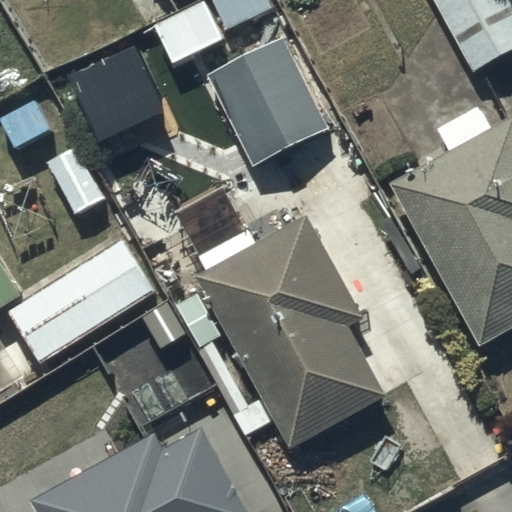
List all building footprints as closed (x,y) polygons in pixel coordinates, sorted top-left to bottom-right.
[(264,0),(231,0),(157,35),(177,78),(228,54),(222,41),(273,18),(264,0)] [(511,5),(509,0),(430,0),(477,87),(511,68),(511,5)] [(135,46),(71,76),(101,140),(166,110),(135,46)] [(332,140),(287,51),(212,89),(257,178),(332,140)] [(482,120),(440,143),(452,166),(394,197),(485,364),(511,348),(511,135),(495,145),(482,120)] [(76,151),(46,167),(78,226),(108,210),(76,151)] [(387,383),(348,317),(367,306),(308,204),(256,234),(247,218),(198,247),(205,260),(197,265),(207,282),(177,299),(201,341),(226,326),(264,391),(234,409),(246,429),(274,412),(290,440),(387,383)] [(155,283),(121,229),(7,301),(41,355),(155,283)] [(0,295),(25,280),(0,239),(0,295)] [(168,452),(158,434),(32,501),(38,511),(247,511),(204,432),(168,452)]
